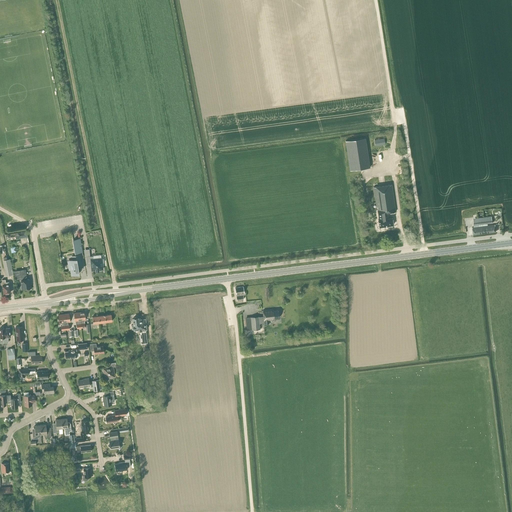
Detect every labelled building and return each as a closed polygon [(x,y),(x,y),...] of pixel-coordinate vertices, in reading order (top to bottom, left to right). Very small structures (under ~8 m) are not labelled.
[(350,169),(370,166),(366,137),(346,139),(350,169)] [(387,213),(396,212),(392,184),(373,187),(376,210),(377,210),(378,219),(379,227),(393,225),(392,217),(388,218),(387,213)] [(492,223),(492,219),(491,216),(482,217),(483,221),(483,224),(483,226),(484,233),(496,231),(495,225),(488,225),(487,223),(492,223)] [(473,234),(484,233),(483,226),(472,227),(473,234)] [(27,231),(18,232),(6,234),(7,240),(19,238),(28,237),(27,231)] [(73,240),(74,244),(75,253),(82,251),(80,239),(73,240)] [(72,274),(79,273),(77,265),(80,264),(80,266),(81,266),(79,255),(72,256),(72,259),(69,260),(70,265),(69,265),(70,269),(71,269),(72,274)] [(104,263),(103,259),(102,259),(102,257),(93,258),(93,256),(86,257),(87,266),(90,266),(91,271),(95,271),(99,271),(99,270),(103,270),(102,263),(104,263)] [(7,259),(6,257),(3,257),(4,260),(3,260),(6,276),(13,274),(10,259),(7,259)] [(19,277),(20,277),(22,289),(30,288),(29,279),(27,279),(25,269),(18,270),(19,277)] [(5,279),(2,280),(2,285),(3,293),(6,293),(7,293),(8,293),(9,293),(10,293),(9,284),(9,282),(5,282),(5,279)] [(243,295),(245,295),(245,293),(244,293),(243,287),(235,288),(237,300),(244,299),(243,295)] [(274,319),(279,318),(278,310),(273,311),(273,310),(263,311),(263,316),(259,317),(259,316),(246,318),(247,330),(260,329),(259,324),(264,323),(269,323),(268,320),(274,319)] [(145,343),(147,342),(146,333),(145,333),(145,330),(145,329),(146,329),(144,319),(138,320),(137,318),(136,317),(134,317),(133,318),(132,318),(133,319),(132,320),(132,323),(133,322),(133,325),(131,325),(132,329),(134,329),(139,329),(139,330),(140,330),(140,334),(139,334),(141,344),(145,343)] [(0,335),(0,338),(3,338),(4,343),(8,343),(7,337),(10,337),(9,328),(4,329),(4,328),(3,328),(2,327),(1,327),(0,328),(0,335)] [(94,354),(104,353),(103,346),(96,347),(96,343),(90,344),(90,351),(94,350),(94,354)] [(69,358),(77,357),(76,349),(68,350),(68,351),(65,352),(65,358),(69,357),(69,358)] [(31,364),(42,363),(41,355),(35,355),(35,351),(28,352),(28,356),(31,356),(31,364)] [(109,377),(114,376),(113,366),(116,366),(115,362),(109,363),(110,367),(103,368),(104,378),(105,378),(105,380),(106,381),(108,380),(109,379),(109,377)] [(32,369),(19,369),(19,378),(25,378),(24,375),(29,374),(29,373),(32,373),(32,369)] [(37,379),(48,378),(47,371),(37,371),(37,379)] [(79,388),(90,386),(88,378),(85,379),(78,381),(79,388)] [(52,393),(54,393),(53,386),(50,387),(50,384),(41,385),(42,388),(44,388),(44,394),(49,393),(49,394),(50,395),(52,395),(52,394),(52,393)] [(105,396),(103,396),(104,406),(111,405),(111,401),(114,401),(114,396),(113,397),(112,395),(113,395),(113,391),(106,392),(104,392),(105,396)] [(20,393),(16,394),(17,398),(11,399),(10,395),(6,395),(7,403),(11,403),(11,408),(18,407),(17,400),(20,400),(20,393)] [(35,402),(35,395),(31,396),(31,395),(24,396),(24,406),(32,405),(32,402),(35,402)] [(119,416),(123,415),(126,415),(125,409),(115,410),(115,415),(110,416),(106,417),(107,423),(111,422),(118,421),(118,418),(119,418),(119,416)] [(69,422),(67,423),(67,418),(61,419),(62,428),(64,428),(65,434),(69,434),(69,431),(71,431),(70,425),(70,423),(69,422)] [(59,429),(62,428),(61,419),(55,419),(56,427),(52,427),(53,433),(59,432),(59,429)] [(85,436),(85,432),(89,432),(88,424),(87,420),(81,421),(82,425),(81,425),(82,432),(80,433),(81,436),(85,436)] [(50,431),(46,431),(46,424),(40,425),(41,434),(44,434),(45,438),(51,437),(50,431)] [(38,435),(41,434),(40,425),(34,426),(35,433),(32,433),(33,439),(38,438),(38,435)] [(119,449),(121,447),(119,445),(117,431),(109,432),(110,437),(111,440),(109,441),(110,444),(109,445),(109,446),(110,447),(110,449),(117,448),(119,449)] [(129,459),(124,459),(125,462),(118,463),(115,464),(116,471),(127,469),(127,467),(130,467),(129,459)] [(88,477),(91,476),(90,467),(83,468),(84,476),(83,476),(83,479),(85,480),(87,480),(88,479),(88,477)]
